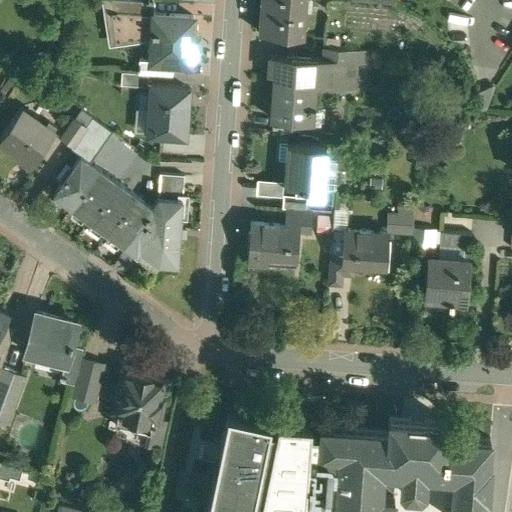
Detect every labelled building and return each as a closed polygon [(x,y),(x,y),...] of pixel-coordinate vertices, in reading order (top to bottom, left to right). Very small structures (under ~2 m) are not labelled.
[(195,16),(154,13),(155,1),(136,0),(110,0),(118,42),(152,37),(151,44),(156,45),(154,60),(174,62),(191,63),(195,16)] [(263,0),(262,32),(303,35),(305,0),(263,0)] [(325,59),(271,55),(270,73),(276,73),(273,118),(312,121),(312,120),(313,106),(320,107),(321,83),(356,86),(358,62),(354,62),(354,49),(326,47),(325,59)] [(373,50),(354,49),(354,62),(358,62),(372,63),(373,50)] [(154,60),(140,59),(139,72),(149,73),(173,74),(174,62),(154,60)] [(139,72),(123,71),(122,84),(148,86),(149,73),(139,72)] [(189,87),(153,85),(150,130),(146,130),(145,132),(184,134),(186,109),(188,108),(189,87)] [(320,107),(313,106),(312,120),(325,121),(326,107),(320,107)] [(21,107),(1,136),(33,159),(54,129),(21,107)] [(113,130),(94,116),(87,125),(86,127),(105,141),(113,130)] [(75,117),(61,137),(73,145),(78,137),(86,127),(87,125),(75,117)] [(105,141),(86,127),(78,137),(98,151),(105,141)] [(98,151),(78,137),(73,145),(71,148),(81,155),(81,154),(91,161),(98,151)] [(327,147),(289,143),(285,184),(303,186),(303,187),(305,187),(304,195),(307,195),(323,196),(324,186),(327,147)] [(81,155),(54,193),(72,206),(100,167),(91,161),(81,154),(81,155)] [(100,167),(72,206),(90,219),(117,180),(100,167)] [(184,173),(161,172),(158,196),(182,197),(184,173)] [(117,180),(90,219),(107,232),(135,193),(117,180)] [(336,187),(324,186),(323,196),(307,195),(306,208),(313,208),(334,210),(336,187)] [(135,193),(107,232),(125,245),(153,205),(135,193)] [(182,197),(158,196),(153,205),(125,245),(137,253),(140,248),(159,262),(178,264),(182,197)] [(286,224),(253,221),(252,232),(250,232),(249,249),(251,249),(250,259),(297,263),(299,229),(311,230),(313,208),(306,208),(287,206),(286,224)] [(414,215),(400,214),(399,230),(413,231),(414,215)] [(389,230),(333,226),(331,252),(343,252),(343,261),(344,261),(370,262),(370,257),(387,258),(389,230)] [(472,232),(443,230),(441,244),(471,247),(472,232)] [(343,252),(331,252),(329,282),(342,283),(344,261),(343,261),(343,252)] [(470,260),(429,256),(425,296),(428,296),(428,290),(450,292),(450,301),(453,301),(453,300),(466,301),(470,260)] [(0,334),(3,328),(10,310),(0,306),(0,334)] [(65,316),(37,308),(26,349),(28,350),(29,346),(66,355),(65,360),(67,360),(77,321),(65,318),(65,316)] [(0,334),(0,372),(3,365),(15,333),(3,328),(0,334)] [(105,363),(80,357),(71,392),(95,397),(105,363)] [(0,372),(0,416),(9,420),(27,374),(3,365),(0,372)] [(164,375),(122,367),(113,407),(119,409),(116,422),(151,429),(154,416),(159,417),(164,395),(160,395),(164,375)] [(227,406),(219,447),(221,448),(218,464),(215,464),(204,511),(249,511),(253,498),(268,428),(270,416),(227,406)] [(389,429),(321,424),(321,432),(311,431),(312,423),(278,421),(276,429),(268,428),(253,498),(262,499),(260,510),(286,511),(305,511),(306,502),(335,504),(334,511),(393,511),(395,495),(382,494),(384,470),(402,471),(401,486),(406,492),(421,493),(426,489),(427,473),(455,475),(454,484),(450,483),(450,490),(453,490),(451,511),(485,511),(487,496),(488,495),(491,462),(490,461),(491,437),(447,434),(448,420),(390,415),(389,429)] [(22,468),(1,462),(0,467),(0,474),(9,477),(10,474),(20,476),(22,468)]
